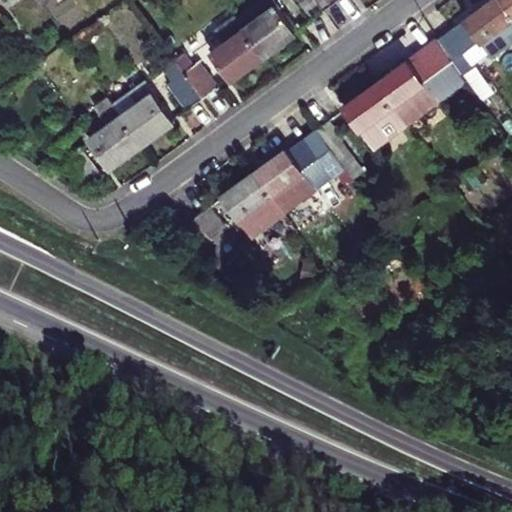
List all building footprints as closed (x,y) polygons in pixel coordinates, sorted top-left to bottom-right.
[(253,0),(243,8),(270,45),(304,20),(289,0),(253,0)] [(511,37),(511,0),(481,0),(473,7),(501,46),(511,37)] [(240,66),(270,45),(243,8),(239,2),(225,13),(236,27),(220,39),(240,66)] [(474,43),(457,19),(443,28),(469,63),(482,82),(491,76),(471,45),(474,43)] [(463,68),(469,63),(443,28),(431,37),(447,61),(454,56),(463,68)] [(199,52),(189,39),(180,46),(210,88),(223,79),(202,50),(199,52)] [(194,99),(210,88),(180,46),(179,45),(169,51),(179,66),(173,70),(194,99)] [(415,48),(382,72),(414,115),(446,92),(415,48)] [(414,115),(382,72),(350,95),(381,139),(414,115)] [(182,108),(162,80),(146,91),(137,79),(120,92),(149,132),(182,108)] [(118,153),(149,132),(120,92),(115,84),(90,102),(104,121),(98,125),(118,153)] [(350,129),(335,108),(322,116),(347,151),(356,145),(347,131),(350,129)] [(339,157),(347,151),(322,116),(311,124),(325,146),(329,143),(339,157)] [(109,163),(88,133),(80,138),(69,124),(61,130),(71,144),(69,145),(99,170),(109,163)] [(292,136),(261,158),(291,199),(322,177),(292,136)] [(291,199),(261,158),(229,182),(259,223),(291,199)] [(233,214),(216,191),(190,211),(205,231),(218,221),(229,237),(238,231),(228,217),(233,214)]
